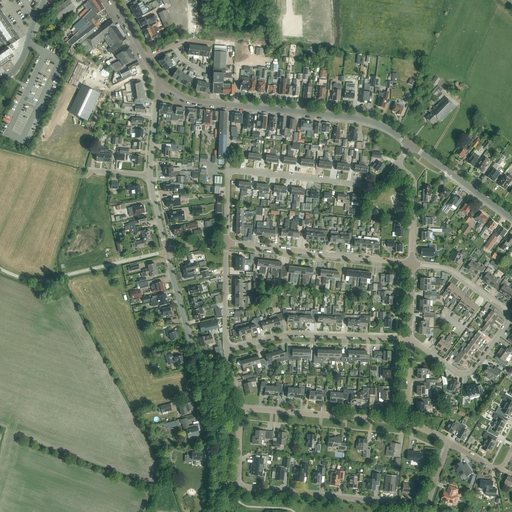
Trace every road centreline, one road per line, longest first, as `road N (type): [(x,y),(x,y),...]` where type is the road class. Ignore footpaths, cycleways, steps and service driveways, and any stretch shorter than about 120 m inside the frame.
road 1 (tertiary): [(411,145),(360,118),(204,102),(161,83)]
road 2 (residential): [(411,264),(448,268),(505,308),(507,322),(464,375),(408,340)]
road 3 (residential): [(447,443),(424,505),(237,486)]
road 4 (tertiary): [(216,483),(217,442),(166,251)]
road 5 (residential): [(411,264),(225,242)]
road 6 (residential): [(225,349),(291,334),(408,340)]
road 7 (residential): [(227,169),(381,186),(396,164)]
road 8 (residential): [(407,423),(239,408)]
road 9 (tertiary): [(511,218),(411,145)]
